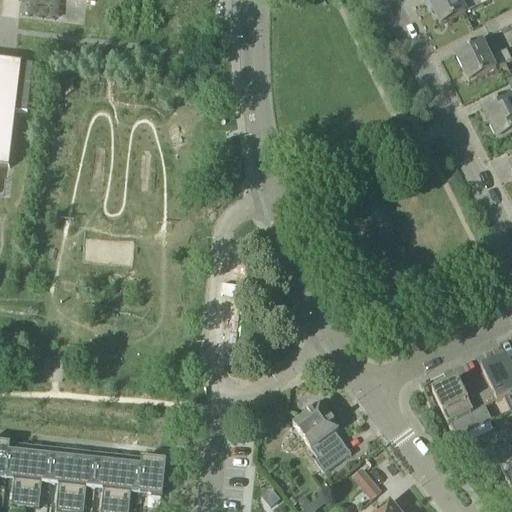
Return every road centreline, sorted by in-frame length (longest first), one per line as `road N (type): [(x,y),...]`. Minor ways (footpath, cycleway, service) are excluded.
road 1 (residential): [(511,268),(371,0)]
road 2 (residential): [(214,403),(206,366),(223,231),(234,215),(271,199)]
road 3 (residential): [(271,199),(247,55),(251,0)]
road 4 (residential): [(343,353),(271,199)]
road 5 (residential): [(363,390),(511,317)]
road 6 (residential): [(460,511),(363,390)]
road 7 (residential): [(214,403),(343,353)]
